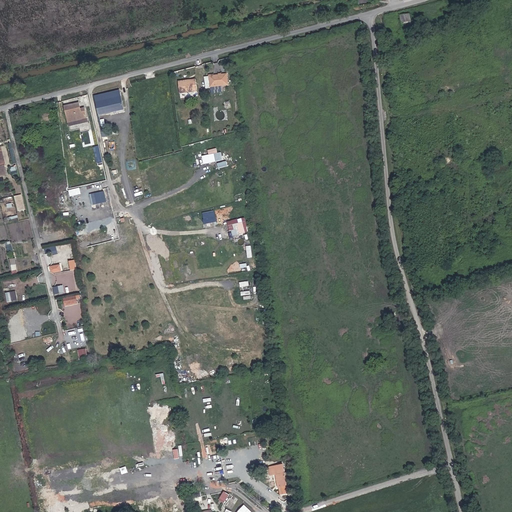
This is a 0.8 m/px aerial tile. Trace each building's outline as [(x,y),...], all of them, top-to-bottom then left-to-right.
[(415,6),(396,11),(400,24),(413,21),(412,15),(418,13),(415,6)] [(231,85),(230,74),(212,76),(213,87),(231,85)] [(199,89),(198,79),(180,82),(181,92),(199,89)] [(121,106),(117,89),(91,96),(95,112),(121,106)] [(68,123),(86,118),(83,106),(80,107),(79,105),(65,109),(68,123)] [(39,112),(39,118),(40,126),(50,125),(49,111),(39,112)] [(221,152),(218,152),(217,148),(208,150),(209,154),(214,153),(216,161),(223,159),(221,152)] [(100,151),(94,153),(97,166),(103,164),(100,151)] [(202,155),(203,164),(211,163),(210,154),(202,155)] [(80,187),(69,190),(70,196),(81,194),(80,187)] [(103,190),(89,194),(93,205),(107,201),(103,190)] [(23,194),(14,196),(18,211),(26,209),(23,194)] [(214,210),(202,213),(203,219),(215,216),(214,210)] [(227,221),(231,236),(249,232),(245,217),(227,221)] [(41,230),(41,239),(50,238),(50,230),(41,230)] [(44,249),(46,255),(58,252),(56,245),(44,249)] [(15,258),(10,259),(12,271),(18,270),(15,258)] [(194,270),(185,272),(186,280),(195,278),(194,270)] [(63,284),(53,287),(55,295),(65,292),(63,284)] [(16,290),(5,292),(7,302),(18,300),(16,290)] [(64,305),(77,304),(77,296),(63,297),(64,305)] [(78,349),(79,359),(87,359),(87,348),(78,349)] [(263,458),(254,460),(256,467),(264,465),(263,458)] [(219,500),(225,502),(228,493),(223,490),(219,500)]
